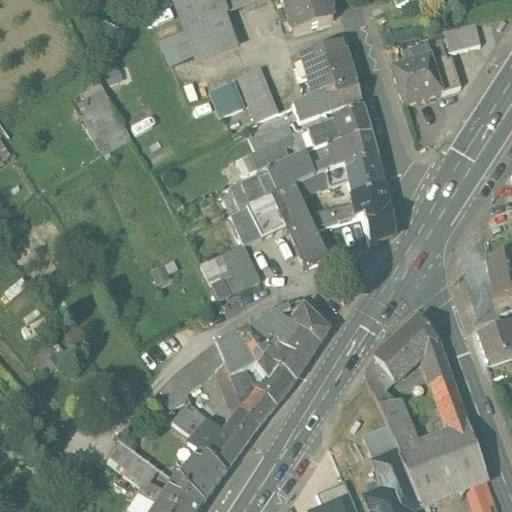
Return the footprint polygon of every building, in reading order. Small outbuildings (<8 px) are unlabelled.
[(227,18),(220,0),(169,0),(183,37),(194,61),(195,64),(234,47),(224,20),(227,18)] [(220,0),(227,18),(265,3),(264,0),(220,0)] [(279,0),(291,37),(331,24),(328,13),(331,12),(327,0),(279,0)] [(393,0),(397,12),(429,2),(428,0),(393,0)] [(474,28),(443,36),(448,59),(480,51),(474,28)] [(183,37),(159,48),(170,72),(194,61),(183,37)] [(339,47),(299,60),(312,102),(323,96),(354,85),(345,55),(342,56),(339,47)] [(446,62),(441,49),(426,54),(430,67),(446,62)] [(426,54),(426,53),(402,59),(406,69),(391,74),(403,111),(441,98),(430,67),(426,54)] [(447,65),(446,62),(430,67),(441,98),(441,99),(460,92),(450,63),(447,65)] [(259,74),(236,83),(255,128),(277,119),(259,74)] [(354,85),(292,111),(300,129),(360,105),(354,85)] [(232,89),(208,99),(218,123),(242,114),(232,89)] [(132,144),(102,90),(73,106),(103,160),(132,144)] [(362,111),(337,121),(344,144),(370,136),(362,111)] [(324,126),(302,134),(306,144),(327,136),(324,126)] [(376,159),(370,136),(344,144),(349,159),(351,167),(376,159)] [(344,144),(326,151),(328,157),(331,165),(349,159),(344,144)] [(326,151),(303,160),(306,166),(328,157),(326,151)] [(377,164),(376,159),(351,167),(352,172),(377,164)] [(303,160),(257,180),(266,202),(269,201),(294,189),(313,181),(306,166),(303,160)] [(347,173),(345,174),(347,186),(350,196),(382,186),(377,164),(352,172),(347,173)] [(346,169),(325,177),(328,192),(347,186),(345,174),(347,173),(346,169)] [(313,181),(294,189),(300,202),(307,199),(320,193),(320,192),(323,190),(324,194),(328,192),(325,177),(313,181)] [(266,202),(257,180),(233,191),(243,213),(245,212),(266,202)] [(383,191),(382,186),(350,196),(351,201),(383,191)] [(300,202),(294,189),(269,201),(284,233),(303,274),(329,264),(314,234),(308,220),(303,208),(300,202)] [(383,191),(351,201),(353,209),(355,220),(362,218),(388,210),(383,191)] [(307,199),(300,202),(303,208),(310,205),(307,199)] [(266,202),(245,212),(261,243),(284,233),(269,201),(266,202)] [(353,209),(308,220),(314,234),(339,226),(355,220),(353,209)] [(388,210),(362,218),(369,249),(393,241),(388,210)] [(245,212),(243,213),(228,220),(244,251),(261,243),(245,212)] [(355,220),(339,226),(346,258),(369,249),(362,218),(355,220)] [(242,251),(200,271),(211,292),(221,287),(229,301),(229,302),(239,296),(229,275),(248,265),(242,251)] [(511,258),(485,263),(493,301),(511,297),(511,258)] [(248,265),(229,275),(239,296),(259,287),(248,265)] [(221,287),(211,292),(218,307),(229,302),(229,301),(221,287)] [(298,307),(234,339),(255,369),(257,371),(267,362),(273,368),(296,333),(319,349),(327,338),(327,336),(326,334),(298,307)] [(418,323),(373,365),(393,387),(422,361),(438,346),(418,323)] [(511,339),(509,331),(476,342),(487,370),(511,360),(511,339)] [(296,333),(273,368),(276,372),(294,386),(319,349),(296,333)] [(255,369),(234,339),(215,350),(224,370),(223,370),(229,382),(244,374),(245,375),(255,369)] [(415,452),(397,460),(418,511),(424,511),(457,498),(458,502),(464,500),(462,496),(487,486),(438,346),(422,361),(448,434),(445,437),(415,452)] [(43,347),(29,358),(45,379),(58,369),(43,347)] [(215,350),(195,364),(206,383),(215,377),(223,370),(224,370),(215,350)] [(267,362),(257,371),(266,384),(276,372),(273,368),(267,362)] [(195,364),(185,372),(196,391),(206,383),(195,364)] [(373,365),(363,381),(365,384),(371,397),(371,398),(379,394),(393,387),(373,365)] [(229,382),(223,370),(215,377),(229,408),(232,413),(241,415),(241,414),(243,413),(229,382)] [(193,393),(196,391),(185,372),(173,381),(174,382),(160,398),(165,411),(171,414),(187,405),(186,399),(193,393)] [(266,384),(257,396),(275,411),(294,386),(276,372),(266,384)] [(244,374),(229,382),(243,413),(255,398),(252,390),(245,375),(244,374)] [(394,406),(379,394),(371,398),(371,399),(372,399),(373,401),(374,400),(378,410),(394,406)] [(243,413),(241,414),(258,431),(275,411),(257,396),(255,398),(243,413)] [(415,452),(397,406),(394,406),(378,410),(397,460),(415,452)] [(188,408),(173,426),(193,441),(196,438),(196,437),(198,434),(192,424),(202,419),(188,408)] [(258,431),(241,414),(241,415),(232,413),(232,427),(249,443),(258,431)] [(202,419),(192,424),(198,434),(207,426),(202,419)] [(199,455),(181,481),(188,495),(204,506),(249,443),(232,427),(223,439),(208,425),(207,426),(198,434),(196,437),(196,438),(193,441),(189,446),(199,455)] [(154,471),(118,445),(102,464),(138,489),(154,471)] [(418,511),(397,460),(373,469),(385,497),(364,505),(367,511),(418,511)] [(175,486),(154,471),(138,489),(145,493),(150,485),(167,497),(170,493),(175,486)] [(175,486),(170,493),(167,497),(159,508),(156,511),(200,511),(204,506),(188,495),(181,481),(176,487),(175,486)] [(167,497),(150,485),(145,493),(142,497),(159,508),(167,497)] [(353,511),(343,488),(316,499),(321,511),(327,511),(339,507),(341,511),(353,511)] [(142,497),(141,497),(135,506),(138,508),(135,511),(156,511),(159,508),(142,497)]
